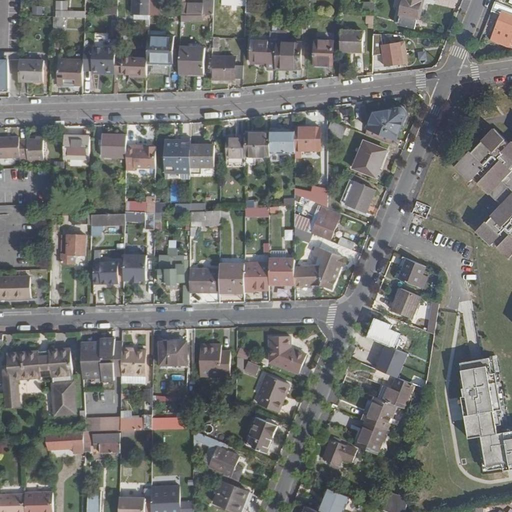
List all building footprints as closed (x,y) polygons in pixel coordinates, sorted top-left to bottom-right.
[(133,0),(133,16),(135,16),(149,16),(149,0),(133,0)] [(166,0),(149,0),(149,16),(159,16),(162,16),(162,3),(167,3),(166,0)] [(203,3),(182,3),(182,14),(214,16),(215,1),(203,0),(203,3)] [(224,3),(224,27),(245,27),(246,12),(246,1),(246,0),(224,0),(225,3),(224,3)] [(404,0),(398,24),(415,27),(422,0),(404,0)] [(68,1),(55,1),(54,17),(64,17),(73,18),(86,18),(86,15),(86,12),(68,11),(68,1)] [(511,8),(496,2),(492,11),(502,14),(492,39),(509,46),(510,44),(511,45),(511,8)] [(363,3),(363,12),(375,12),(375,4),(363,3)] [(33,7),(33,15),(43,16),(43,7),(33,7)] [(149,16),(149,36),(148,59),(148,63),(173,64),(174,36),(159,36),(159,16),(149,16)] [(54,17),(54,31),(64,31),(64,17),(54,17)] [(268,64),(268,69),(276,70),(276,68),(277,31),(277,30),(271,30),(270,41),(252,40),(251,63),(268,64)] [(287,31),(277,31),(276,68),(301,68),(302,43),(287,43),(287,31)] [(364,31),(341,31),(341,51),(363,52),(364,31)] [(334,55),(334,41),(316,41),(315,66),(330,66),(330,55),(334,55)] [(406,42),(400,43),(404,64),(409,63),(406,42)] [(386,67),(404,64),(400,43),(383,45),(386,67)] [(205,48),(181,47),(180,71),(189,71),(189,74),(205,74),(205,48)] [(116,57),(116,49),(85,48),(84,60),(84,70),(106,71),(106,73),(116,74),(116,57)] [(236,57),(213,56),(212,79),(244,80),(244,66),(237,66),(236,57)] [(148,59),(116,57),(116,74),(147,75),(148,63),(148,59)] [(0,89),(9,89),(9,64),(8,59),(0,58),(0,89)] [(20,60),(20,64),(20,81),(43,82),(44,61),(20,60)] [(60,60),(59,85),(83,86),(84,70),(84,60),(60,60)] [(350,65),(340,65),(339,78),(350,77),(350,65)] [(367,129),(368,129),(365,135),(398,148),(401,141),(397,139),(406,117),(405,112),(405,111),(404,110),(403,109),(402,109),(400,108),(399,109),(374,112),(367,129)] [(348,128),(329,120),(329,131),(344,137),(348,128)] [(296,128),(296,133),(296,151),(321,151),(321,128),(296,128)] [(511,141),(510,144),(506,141),(507,140),(494,128),(489,134),(482,141),(479,145),(472,152),(470,151),(464,158),(455,167),(464,175),(471,183),(475,179),(479,183),(490,195),(491,195),(501,205),(491,217),(492,217),(488,222),(486,221),(477,232),(491,246),(495,242),(499,246),(498,247),(510,258),(511,255),(511,189),(503,182),(511,172),(511,141)] [(271,133),(271,134),(271,153),(296,154),(296,151),(296,133),(271,133)] [(246,134),(246,138),(247,156),(271,156),(271,153),(271,134),(246,134)] [(104,135),(103,157),(127,158),(127,146),(128,136),(104,135)] [(91,137),(66,136),(65,159),(90,159),(91,137)] [(28,140),(28,162),(34,162),(43,161),(45,161),(44,137),(36,137),(36,139),(28,140)] [(21,161),(28,161),(28,140),(20,140),(20,138),(0,138),(0,158),(20,158),(21,161)] [(227,138),(227,157),(247,158),(247,156),(246,138),(227,138)] [(192,142),(182,142),(175,142),(175,140),(166,140),(165,173),(182,173),(182,175),(191,175),(191,174),(191,167),(192,146),(192,142)] [(377,176),(387,151),(365,142),(355,168),(377,176)] [(127,146),(127,158),(127,170),(135,170),(135,168),(156,168),(157,146),(145,146),(145,149),(136,149),(136,146),(127,146)] [(215,146),(192,146),(191,167),(202,167),(215,167),(215,146)] [(366,213),(376,191),(356,182),(347,204),(366,213)] [(328,189),(313,186),(311,200),(323,205),(328,207),(328,189)] [(156,197),(148,197),(147,213),(156,214),(156,213),(156,197)] [(425,219),(430,207),(416,201),(411,213),(425,219)] [(328,207),(323,205),(313,234),(314,234),(331,241),(341,212),(328,207)] [(270,208),(246,209),(246,217),(270,217),(270,213),(270,208)] [(126,214),(93,215),(92,226),(126,226),(126,214)] [(138,219),(137,222),(131,222),(131,241),(139,241),(139,236),(148,236),(149,223),(144,223),(144,219),(138,219)] [(313,234),(296,227),(296,238),(311,244),(314,234),(313,234)] [(86,255),(87,236),(68,235),(67,254),(86,255)] [(341,238),(338,244),(352,250),(355,243),(341,238)] [(320,267),(296,268),(295,286),(320,285),(332,290),(345,258),(320,247),(316,255),(324,259),(320,267)] [(148,255),(125,254),(125,280),(131,280),(131,282),(140,282),(140,280),(147,280),(148,255)] [(185,282),(185,256),(160,257),(160,280),(167,280),(167,283),(178,283),(178,282),(185,282)] [(270,259),(270,263),(270,284),(270,291),(296,291),(295,286),(296,268),(296,259),(270,259)] [(399,279),(418,287),(426,267),(406,259),(399,279)] [(94,285),(120,284),(119,262),(112,262),(112,265),(101,265),(101,262),(94,262),(94,285)] [(246,263),(246,265),(245,291),(270,292),(270,291),(270,284),(270,263),(246,263)] [(220,265),(220,270),(220,292),(245,293),(245,291),(246,265),(220,265)] [(220,270),(191,270),(190,284),(190,291),(220,292),(220,270)] [(0,299),(32,298),(31,277),(0,277),(0,299)] [(392,310),(412,319),(421,297),(401,288),(392,310)] [(384,344),(392,326),(375,319),(368,337),(384,344)] [(428,342),(426,350),(431,352),(434,334),(401,321),(398,330),(423,341),(424,340),(428,342)] [(292,349),(291,336),(271,337),(271,362),(300,373),(307,355),(292,349)] [(100,344),(83,345),(84,377),(104,376),(104,380),(115,379),(116,344),(116,341),(101,341),(100,344)] [(188,364),(188,342),(161,343),(161,365),(188,364)] [(124,344),(116,344),(115,379),(123,380),(123,378),(124,351),(124,344)] [(416,368),(423,352),(407,345),(400,361),(416,368)] [(215,346),(215,347),(203,347),(203,372),(220,372),(219,376),(230,376),(231,352),(223,351),(223,346),(215,346)] [(251,352),(242,348),(238,356),(245,359),(248,360),(251,352)] [(9,369),(5,369),(7,398),(21,397),(20,380),(28,379),(54,378),(54,384),(53,384),(55,416),(77,415),(75,383),(74,383),(73,376),(75,376),(73,349),(51,350),(51,353),(51,356),(41,357),(41,353),(40,351),(8,353),(9,369)] [(134,351),(124,351),(123,378),(146,378),(147,353),(134,353),(134,351)] [(490,358),(460,364),(463,378),(461,379),(464,396),(461,397),(469,439),(481,437),(487,467),(502,464),(504,472),(511,470),(511,431),(498,434),(495,418),(504,417),(496,373),(493,374),(490,358)] [(246,370),(257,375),(261,365),(250,361),(246,370)] [(279,412),(290,384),(268,375),(260,393),(263,395),(259,404),(279,412)] [(393,388),(384,385),(379,398),(398,405),(405,408),(415,384),(398,376),(393,388)] [(379,398),(376,396),(366,421),(388,429),(398,405),(379,398)] [(21,397),(7,398),(7,408),(22,407),(21,397)] [(144,399),(144,413),(152,413),(152,400),(144,399)] [(185,417),(153,419),(153,431),(194,430),(194,415),(185,415),(185,417)] [(91,433),(122,432),(122,419),(122,417),(87,418),(87,433),(91,433)] [(144,422),(145,431),(153,431),(153,419),(153,417),(144,417),(144,422)] [(267,453),(279,426),(259,417),(251,436),(258,439),(254,448),(267,453)] [(138,431),(145,431),(144,422),(134,422),(132,419),(122,419),(122,432),(138,431)] [(388,429),(366,421),(356,445),(378,454),(388,429)] [(214,439),(194,431),(194,440),(198,442),(210,447),(214,439)] [(74,433),(48,434),(47,443),(49,451),(75,451),(75,456),(83,456),(84,452),(84,433),(74,433)] [(101,454),(121,453),(120,434),(94,434),(94,444),(100,444),(101,454)] [(224,443),(214,439),(210,447),(214,448),(218,450),(219,448),(222,449),(224,443)] [(353,463),(358,449),(332,439),(323,459),(340,466),(343,459),(353,463)] [(8,444),(0,444),(0,453),(8,453),(8,444)] [(203,464),(210,467),(216,455),(218,450),(214,448),(208,452),(203,464)] [(241,457),(219,448),(218,450),(216,455),(210,467),(226,473),(225,475),(232,478),(239,481),(244,469),(237,466),(241,457)] [(407,454),(404,462),(413,465),(414,457),(407,454)] [(208,468),(194,462),(194,471),(205,474),(208,468)] [(238,511),(241,511),(249,492),(223,482),(216,503),(238,511)] [(152,511),(179,511),(179,485),(152,486),(153,490),(152,511)] [(343,511),(349,497),(327,488),(324,496),(326,498),(320,511),(343,511)] [(400,495),(391,493),(385,510),(389,511),(405,511),(409,490),(402,488),(400,495)] [(101,511),(102,492),(89,491),(88,511),(101,511)] [(26,493),(0,493),(0,511),(26,511),(26,494),(26,493)] [(54,511),(54,493),(26,494),(26,511),(54,511)] [(320,511),(326,498),(324,496),(318,511),(320,511)] [(145,511),(146,499),(120,497),(120,511),(145,511)]
